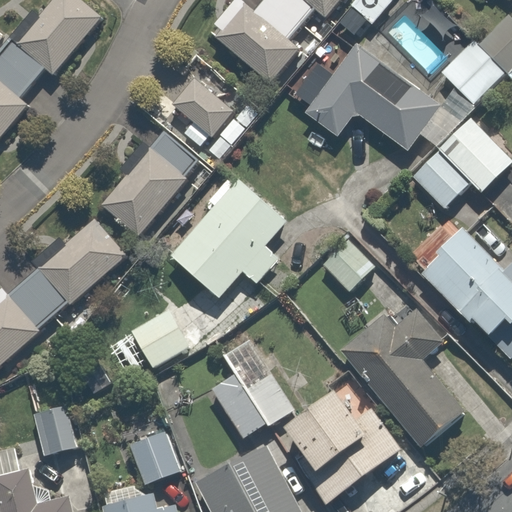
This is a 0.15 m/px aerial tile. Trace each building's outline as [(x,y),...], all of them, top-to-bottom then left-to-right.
[(0,42),(0,128),(20,101),(16,97),(39,66),(46,71),(82,22),(51,0),(49,0),(19,42),(6,33),(0,42)] [(255,0),(249,8),(240,1),(211,34),(269,84),(296,52),(281,39),(311,4),(329,19),(345,0),(255,0)] [(511,15),(506,9),(449,60),(387,5),(391,0),(348,0),(347,2),(352,6),(284,89),(306,105),(301,112),(333,135),(351,109),(406,147),(451,83),(469,103),(511,64),(511,15)] [(195,70),(167,103),(210,139),(238,107),(195,70)] [(407,166),(441,207),(469,184),(475,192),(511,161),(511,154),(474,109),(407,166)] [(161,125),(99,200),(137,232),(200,157),(161,125)] [(213,204),(165,250),(212,297),(239,270),(252,284),(275,262),(264,251),(290,225),(240,174),(232,182),(225,176),(205,195),(213,204)] [(64,245),(0,298),(0,361),(37,331),(33,326),(124,251),(88,209),(56,236),(64,245)] [(455,223),(417,266),(430,277),(422,285),(432,294),(437,288),(511,354),(511,266),(508,271),(455,223)] [(351,236),(321,263),(345,290),(375,263),(351,236)] [(167,305),(126,327),(148,368),(189,345),(167,305)] [(389,314),(340,352),(415,446),(460,411),(417,357),(442,337),(419,309),(399,326),(389,314)] [(234,374),(209,389),(239,439),(293,407),(248,329),(218,347),(234,374)] [(332,387),(270,428),(278,440),(286,435),(307,466),(299,471),(318,500),(398,447),(367,401),(349,413),(332,387)] [(69,403),(30,414),(42,454),(81,443),(69,403)] [(166,431),(127,446),(142,486),(181,471),(166,431)] [(300,511),(270,445),(190,482),(204,511),(300,511)] [(22,465),(0,470),(0,511),(65,511),(62,498),(32,506),(22,465)] [(148,511),(145,499),(97,510),(97,511),(175,511),(174,508),(157,511),(148,511)]
